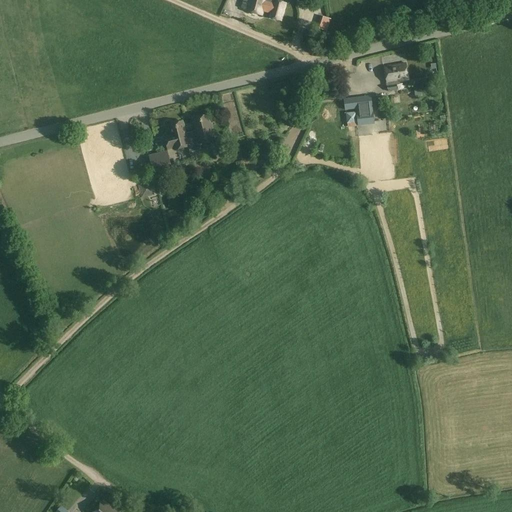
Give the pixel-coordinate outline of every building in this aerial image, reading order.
[(247,11),(262,16),(263,12),(270,14),(268,18),(282,22),(287,3),(277,1),(277,0),(242,0),(241,8),(247,10),(247,11)] [(327,31),(329,25),(331,20),(328,18),(322,16),(318,28),(327,31)] [(400,85),(399,82),(409,80),(406,64),(384,67),(388,92),(397,91),(396,85),(400,85)] [(368,99),(344,102),(345,111),(357,109),(357,114),(356,114),(356,112),(346,114),(348,127),(375,125),(373,112),(369,112),(369,108),(368,99)] [(186,134),(185,134),(189,147),(188,148),(189,148),(190,153),(202,150),(200,145),(214,141),(207,116),(193,119),(196,131),(186,134)] [(175,148),(175,151),(189,148),(188,148),(189,147),(185,134),(186,134),(183,122),(169,125),(171,136),(165,137),(168,150),(175,148)] [(150,157),(153,171),(171,167),(168,153),(150,157)] [(141,198),(155,195),(151,183),(138,186),(141,198)] [(116,511),(104,501),(94,511),(116,511)]
